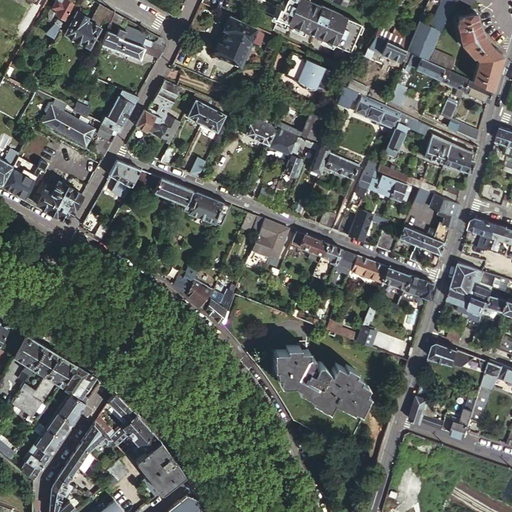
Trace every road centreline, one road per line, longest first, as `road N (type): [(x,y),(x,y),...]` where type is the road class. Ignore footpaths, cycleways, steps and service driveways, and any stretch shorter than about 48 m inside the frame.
road 1 (primary): [(277,511),(255,456),(176,353),(128,312),(0,244)]
road 2 (unclassified): [(311,511),(268,408),(207,331),(68,234)]
road 3 (residential): [(112,149),(440,277)]
road 4 (primary): [(130,359),(189,415),(244,511)]
road 5 (residential): [(40,498),(45,476),(130,359)]
road 6 (tertiary): [(396,425),(440,277)]
road 7 (primary): [(0,281),(130,359)]
road 8 (residential): [(112,149),(174,31)]
road 9 (residential): [(396,425),(511,461)]
